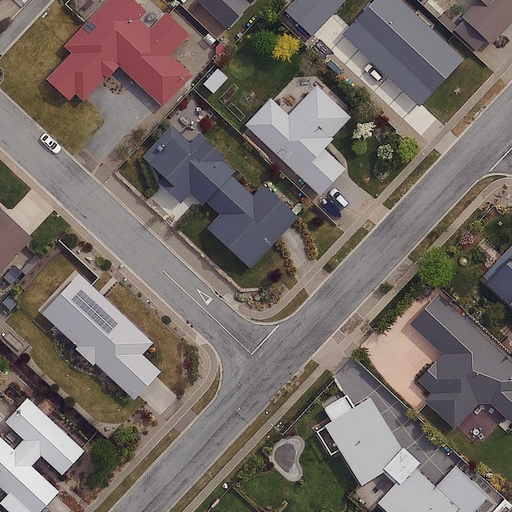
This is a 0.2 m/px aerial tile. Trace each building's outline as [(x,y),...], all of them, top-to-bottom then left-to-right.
[(133,0),(110,0),(41,77),(78,110),(118,66),(163,107),(192,75),(170,56),(189,35),(165,13),(157,21),(133,0)] [(246,0),(201,0),(199,2),(227,28),(250,4),(246,0)] [(293,0),(283,11),(313,37),(345,0),(293,0)] [(511,0),(477,0),(461,18),(492,47),(511,25),(511,0)] [(271,98),(245,126),(320,197),(347,169),(324,147),(351,118),(316,86),(289,115),(271,98)] [(172,125),(141,162),(210,219),(201,229),(252,271),(299,214),(264,186),(257,195),(172,125)] [(0,215),(0,271),(28,243),(0,215)] [(511,245),(482,279),(511,306),(511,245)] [(75,271),(39,310),(136,398),(159,373),(144,360),(157,345),(75,271)] [(511,363),(438,295),(408,328),(438,356),(411,386),(456,428),(479,403),(491,404),(511,423),(511,363)] [(369,401),(327,426),(363,486),(381,474),(392,484),(377,501),(388,511),(455,511),(456,511),(457,511),(475,511),(487,499),(455,471),(438,489),(404,458),(369,401)] [(0,491),(23,511),(41,511),(59,492),(33,469),(42,459),(63,477),(85,451),(30,403),(0,437),(0,491)]
